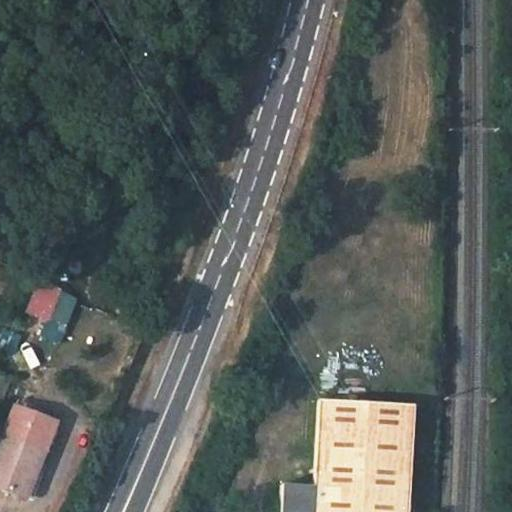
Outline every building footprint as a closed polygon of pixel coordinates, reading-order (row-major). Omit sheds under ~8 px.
[(45,321),(39,338),(71,349),(77,332),(67,329),(78,297),(37,282),(26,315),(45,321)] [(0,343),(16,349),(20,336),(2,330),(0,335),(0,343)] [(346,332),(346,363),(377,363),(378,333),(346,332)] [(12,410),(0,439),(0,491),(25,501),(42,454),(54,425),(12,410)] [(310,495),(278,492),(276,511),(403,511),(410,417),(317,412),(310,495)]
